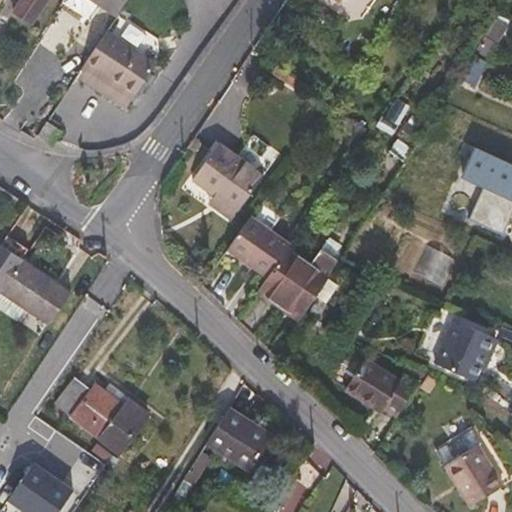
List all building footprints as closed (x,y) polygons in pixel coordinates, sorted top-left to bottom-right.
[(32,25),(48,0),(22,0),(14,12),(32,25)] [(117,15),(126,0),(98,0),(97,2),(117,15)] [(124,112),(155,64),(106,32),(74,80),(124,112)] [(278,67),(273,74),(288,83),(293,76),(278,67)] [(288,83),(298,90),(304,83),(293,76),(288,83)] [(52,144),(62,131),(47,121),(38,134),(52,144)] [(218,142),(192,179),(216,196),(219,192),(241,208),(264,175),(218,142)] [(466,179),(479,149),(475,147),(446,211),(472,223),(487,188),(466,179)] [(511,164),(479,149),(466,179),(487,188),(472,223),(507,239),(511,228),(511,164)] [(216,196),(238,212),(241,208),(219,192),(216,196)] [(287,249),(290,244),(250,215),(226,248),(267,277),(287,249)] [(414,272),(445,282),(454,254),(423,244),(414,272)] [(267,277),(257,291),(272,302),(303,260),(287,249),(267,277)] [(323,249),(311,265),(303,260),(272,302),(298,320),(329,277),(325,275),(336,259),(323,249)] [(22,261),(1,291),(2,292),(27,309),(51,325),(72,295),(22,261)] [(0,295),(0,308),(19,321),(27,309),(2,292),(0,295)] [(454,320),(435,363),(477,382),(496,339),(454,320)] [(385,406),(384,409),(396,416),(417,383),(406,376),(404,375),(400,381),(365,358),(346,390),(373,407),(378,401),(385,406)] [(412,365),(406,376),(417,383),(425,371),(412,365)] [(100,436),(123,405),(103,390),(95,383),(89,390),(75,379),(57,403),(100,436)] [(129,397),(109,381),(103,390),(123,405),(129,397)] [(149,413),(129,397),(123,405),(100,436),(120,451),(149,413)] [(373,407),(381,412),(384,409),(385,406),(378,401),(373,407)] [(274,435),(231,409),(210,443),(251,470),(274,435)] [(445,465),(477,444),(468,429),(435,450),(445,465)] [(477,444),(445,465),(470,505),(502,485),(477,444)] [(199,475),(211,456),(202,450),(190,470),(199,475)] [(22,511),(56,511),(71,490),(32,464),(7,501),(22,511)] [(185,478),(194,484),(199,475),(190,470),(185,478)]
